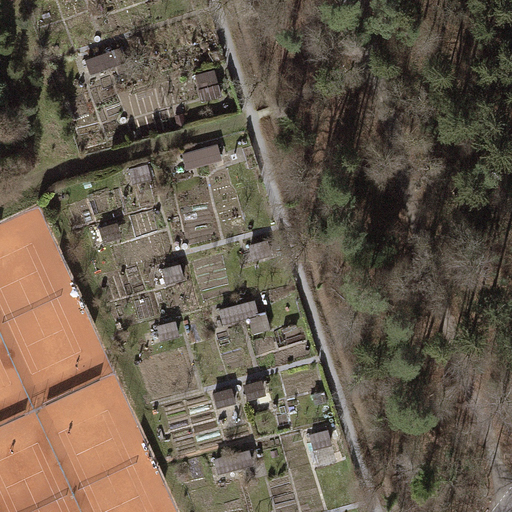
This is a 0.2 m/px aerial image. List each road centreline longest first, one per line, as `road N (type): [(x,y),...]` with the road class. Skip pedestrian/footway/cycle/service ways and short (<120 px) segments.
road 1 (track): [(511,501),(416,230),(364,0)]
road 2 (track): [(256,120),(378,511)]
road 3 (track): [(0,200),(82,167),(256,120)]
road 4 (track): [(256,120),(384,88)]
road 5 (track): [(217,0),(256,120)]
